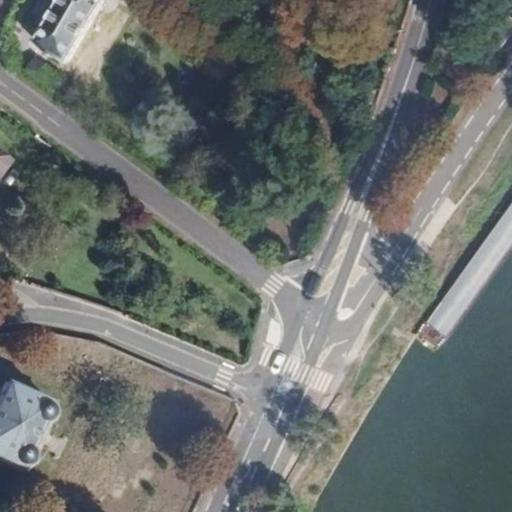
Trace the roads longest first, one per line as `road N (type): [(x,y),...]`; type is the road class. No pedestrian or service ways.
road 1 (residential): [(301,306),(0,80)]
road 2 (residential): [(416,53),(301,306)]
road 3 (residential): [(261,398),(84,321),(0,315)]
road 4 (residential): [(389,260),(511,75)]
road 5 (residential): [(357,243),(416,53)]
road 6 (residential): [(261,398),(213,511)]
